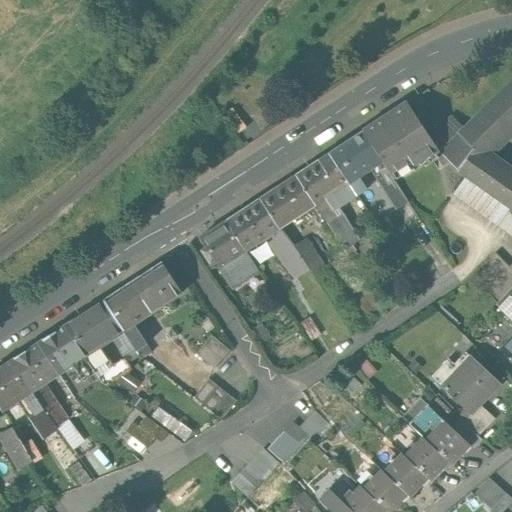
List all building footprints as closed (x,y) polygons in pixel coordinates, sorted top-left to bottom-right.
[(511,85),(460,136),(473,150),(475,147),(485,155),(511,129),(511,85)] [(407,103),(362,132),(382,162),(384,167),(390,175),(408,163),(411,167),(437,149),(434,144),(407,103)] [(362,132),(329,154),(348,184),(370,170),(382,162),(362,132)] [(511,174),(485,155),(475,147),(473,150),(460,136),(442,153),(457,171),(511,209),(511,174)] [(329,154),(295,176),(315,206),(329,197),(332,201),(328,204),(334,212),(357,197),(348,184),(329,154)] [(382,162),(370,170),(373,174),(384,167),(382,162)] [(384,167),(373,174),(382,188),(393,181),(390,175),(384,167)] [(295,176),(262,198),(281,228),(315,206),(295,176)] [(510,210),(465,177),(453,194),(498,227),(510,210)] [(408,203),(393,181),(382,188),(397,210),(408,203)] [(281,228),(262,198),(228,220),(247,250),(272,234),(275,239),(271,241),(295,279),(309,269),(294,246),(281,228)] [(352,208),(327,225),(348,257),(355,252),(351,246),(359,241),(350,227),(356,223),(354,220),(358,217),(352,208)] [(228,220),(201,237),(207,246),(203,249),(212,264),(217,261),(221,267),(247,250),(228,220)] [(322,265),(305,239),(294,246),(309,269),(311,273),(322,265)] [(166,261),(107,299),(127,329),(139,349),(148,341),(137,324),(186,290),(166,261)] [(511,295),(500,309),(511,320),(511,338),(500,351),(511,362),(511,295)] [(127,329),(107,299),(95,307),(115,337),(127,329)] [(95,307),(67,325),(87,355),(96,349),(115,337),(95,307)] [(67,325),(41,342),(61,372),(76,363),(87,380),(98,373),(87,355),(67,325)] [(212,333),(198,351),(216,367),(231,348),(212,333)] [(148,341),(139,349),(143,354),(146,356),(153,350),(148,341)] [(41,342),(14,360),(46,409),(49,414),(61,406),(46,382),(61,372),(41,342)] [(110,369),(102,355),(100,356),(96,349),(87,355),(98,373),(104,382),(114,375),(117,379),(134,369),(130,362),(122,367),(120,363),(110,369)] [(469,357),(453,373),(447,367),(435,379),(472,414),(499,385),(469,357)] [(14,360),(0,368),(0,400),(5,409),(22,398),(34,417),(46,409),(14,360)] [(211,378),(196,396),(224,418),(238,399),(211,378)] [(451,428),(421,399),(402,419),(424,439),(449,462),(452,465),(470,446),(451,428)] [(72,419),(61,406),(49,414),(60,427),(72,419)] [(49,414),(46,409),(34,417),(47,436),(60,427),(49,414)] [(330,428),(314,413),(307,420),(323,435),(330,428)] [(169,431),(147,415),(140,424),(156,437),(162,441),(169,431)] [(478,437),(460,419),(451,428),(470,446),(478,437)] [(140,424),(135,420),(127,430),(149,447),(156,437),(140,424)] [(323,435),(307,420),(299,428),(309,438),(315,443),(323,435)] [(299,428),(293,423),(285,431),(301,446),(309,438),(299,428)] [(35,460),(16,428),(3,435),(22,468),(27,465),(34,476),(39,473),(33,462),(35,460)] [(301,446),(285,431),(278,439),(294,454),(301,446)] [(294,454),(278,439),(270,447),(281,462),(284,465),(294,454)] [(424,439),(406,457),(427,478),(431,481),(449,462),(424,439)] [(281,462),(267,448),(259,457),(273,470),(281,462)] [(406,457),(402,454),(384,473),(407,494),(409,497),(427,478),(406,457)] [(273,470),(259,457),(251,465),(266,479),(273,470)] [(266,479),(251,465),(243,473),(258,487),(266,479)] [(384,473),(382,471),(364,489),(386,511),(387,511),(390,511),(407,494),(384,473)] [(243,473),(235,481),(250,495),(258,487),(243,473)] [(284,474),(260,487),(268,501),(292,488),(284,474)] [(489,478),(474,495),(482,502),(497,486),(489,478)] [(497,486),(482,502),(490,510),(505,494),(497,486)] [(361,487),(346,504),(331,490),(321,501),(332,511),(385,511),(386,511),(364,489),(361,487)] [(511,500),(505,494),(490,510),(492,511),(503,511),(511,503),(511,500)]
